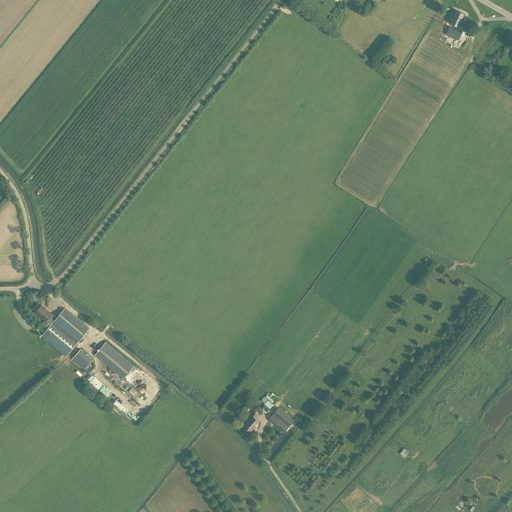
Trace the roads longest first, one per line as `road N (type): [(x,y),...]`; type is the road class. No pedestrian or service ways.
road 1 (unclassified): [(32,288),(61,274),(282,0)]
road 2 (unclassified): [(32,288),(24,214),(0,171)]
